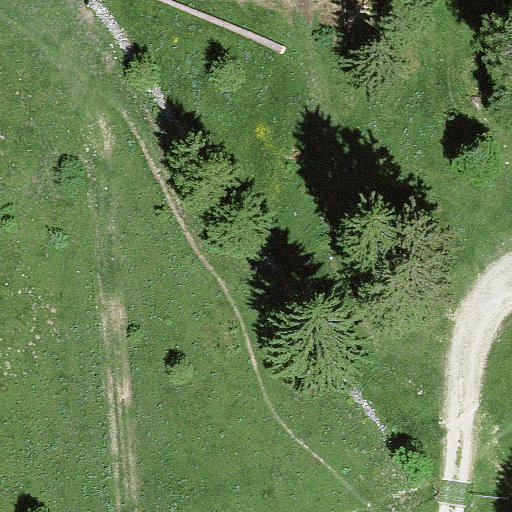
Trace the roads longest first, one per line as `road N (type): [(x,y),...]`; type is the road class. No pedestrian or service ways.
road 1 (track): [(0,1),(57,22),(82,59),(100,118),(138,511)]
road 2 (track): [(511,289),(500,294),(473,379),(453,511)]
